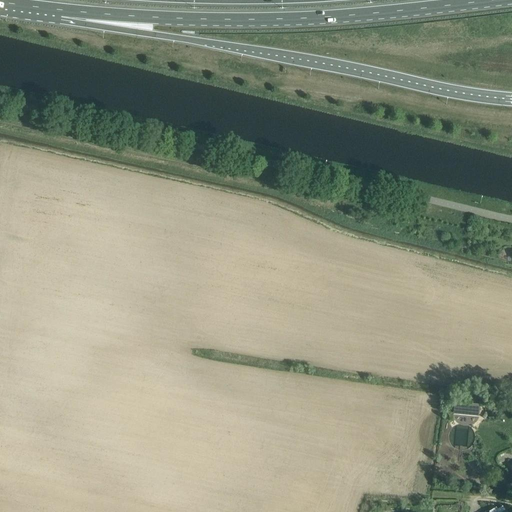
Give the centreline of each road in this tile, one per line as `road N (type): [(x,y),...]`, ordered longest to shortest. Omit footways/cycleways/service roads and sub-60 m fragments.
road 1 (trunk): [(39,8),(65,22),(511,99)]
road 2 (trunk): [(39,8),(281,19),(494,0)]
